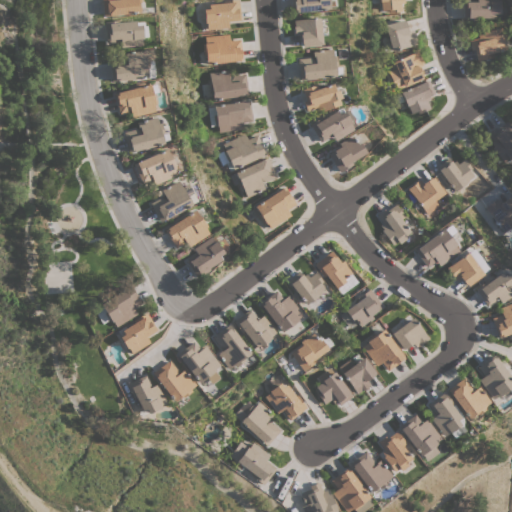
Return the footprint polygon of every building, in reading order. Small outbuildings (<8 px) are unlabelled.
[(141,0),(138,4),(138,12),(103,15),(101,0),(141,0)] [(239,0),(241,20),(228,21),(228,27),(208,29),(207,23),(205,23),(204,9),(209,9),(209,4),(224,3),(224,0),(239,0)] [(294,12),(294,10),(293,10),(292,1),(294,1),(294,0),(327,0),(328,9),(294,12)] [(404,0),(404,2),(400,3),(401,11),(388,12),(388,9),(381,10),(380,1),(379,1),(378,0),(404,0)] [(498,0),(498,13),(493,13),(493,18),(478,18),(478,20),(462,20),(462,0),(498,0)] [(321,44),(300,46),(299,35),(295,35),(294,33),(293,34),(292,26),(294,26),(293,20),(318,17),(321,44)] [(391,51),(384,24),(404,19),(407,31),(412,29),(413,31),(417,44),(391,51)] [(120,47),(119,41),(106,42),(104,22),(119,20),(120,22),(135,21),(135,25),(140,25),(142,38),(140,38),(141,45),(120,47)] [(490,53),(492,57),(476,61),(473,49),(470,50),(468,40),(478,38),(477,35),(482,34),(482,31),(500,27),(501,33),(503,32),(505,41),(503,41),(505,49),(490,53)] [(205,43),(205,36),(229,34),(230,40),(240,39),(242,59),(239,59),(239,60),(207,64),(205,43)] [(111,81),(109,59),(125,58),(125,52),(152,49),(153,58),(147,59),(148,66),(146,69),(146,77),(111,81)] [(314,57),(312,57),(311,52),(313,52),(313,50),(331,49),(332,56),(335,56),(336,65),(334,67),(340,66),(341,74),(334,75),(299,80),(297,59),(308,57),(314,61),(314,57)] [(394,83),(393,83),(388,72),(396,68),(393,61),(416,51),(423,65),(419,66),(421,72),(422,75),(421,76),(422,78),(397,89),(394,83)] [(228,70),(228,71),(229,70),(230,75),(229,76),(230,82),(234,82),(233,76),(245,74),(249,95),(213,100),(212,91),(209,90),(208,80),(210,79),(209,73),(228,70)] [(428,79),(434,93),(429,96),(430,99),(426,101),(429,109),(419,113),(417,110),(411,113),(408,105),(406,106),(400,92),(428,79)] [(155,83),(157,92),(152,93),(155,104),(153,104),(154,111),(131,117),(129,110),(119,113),(114,93),(155,83)] [(316,84),(318,88),(331,84),(333,91),(338,89),(340,97),(338,98),(340,104),(322,111),(321,109),(317,110),(316,107),(306,111),(302,101),(305,100),(301,89),(316,84)] [(249,100),(252,120),(241,122),(242,128),(219,132),(217,125),(211,126),(208,107),(249,100)] [(309,124),(321,116),(322,118),(340,107),(350,123),(349,123),(352,129),(345,134),(346,135),(341,139),(340,137),(335,140),(331,135),(320,142),(309,124)] [(137,122),(155,117),(157,124),(160,123),(163,133),(160,134),(162,143),(128,152),(123,132),(134,129),(139,131),(137,122)] [(492,147),(493,146),(490,142),(493,140),(487,132),(495,126),(497,128),(506,121),(511,130),(511,135),(511,136),(511,137),(511,158),(509,161),(508,158),(503,162),(492,147)] [(230,171),(226,163),(221,165),(216,154),(225,149),(223,144),(244,134),(247,140),(257,135),(266,153),(230,171)] [(351,161),(353,164),(338,172),(327,154),(339,147),(338,144),(351,136),(356,144),(359,142),(365,152),(351,161)] [(166,149),(171,160),(172,160),(176,168),(175,168),(175,169),(174,169),(176,174),(154,184),(151,178),(142,183),(133,164),(166,149)] [(264,188),(246,197),(243,191),(241,192),(237,183),(233,185),(229,176),(267,157),(276,176),(266,181),(260,179),(264,188)] [(436,166),(448,158),(451,163),(454,161),(457,164),(464,159),(470,168),(468,170),(472,176),(468,179),(469,181),(454,191),(436,166)] [(407,189),(419,179),(423,184),(432,177),(444,192),(434,200),(438,205),(427,214),(407,189)] [(149,203),(164,195),(161,190),(177,181),(180,186),(183,185),(189,195),(192,193),(196,201),(159,221),(149,203)] [(284,186),(296,204),(287,210),(291,215),(270,228),(267,223),(265,224),(254,206),(284,186)] [(484,207),(494,199),(495,200),(497,198),(500,202),(507,196),(508,197),(510,196),(511,198),(511,233),(508,237),(504,231),(502,232),(484,207)] [(381,230),(383,229),(380,225),(382,223),(376,214),(384,209),(385,211),(395,204),(404,216),(401,219),(410,231),(404,235),(406,238),(399,244),(397,241),(392,245),(381,230)] [(193,210),(198,217),(200,216),(206,225),(205,226),(206,227),(204,228),(208,233),(188,247),(184,241),(176,247),(164,230),(193,210)] [(442,228),(443,230),(450,225),(451,225),(461,238),(461,240),(455,245),(454,246),(457,249),(451,257),(439,266),(435,261),(426,267),(414,250),(442,228)] [(210,236),(214,242),(220,237),(226,246),(223,248),(227,253),(220,258),(221,259),(208,268),(209,270),(197,278),(185,260),(196,253),(192,248),(210,236)] [(356,282),(341,294),(336,288),(335,288),(325,275),(323,277),(313,264),(330,251),(339,262),(342,260),(345,264),(351,273),(350,274),(356,282)] [(467,286),(465,284),(464,285),(459,278),(456,280),(454,278),(454,279),(446,268),(467,252),(483,274),(467,286)] [(305,305),(286,280),(298,271),(302,276),(305,273),(308,277),(314,272),(321,282),(319,283),(324,289),(318,293),(319,294),(317,295),(317,297),(314,299),(312,299),(305,305)] [(511,294),(501,303),(497,298),(487,306),(474,289),(487,280),(488,282),(500,272),(502,276),(507,273),(511,279),(511,294)] [(116,327),(112,320),(110,322),(108,320),(102,324),(93,309),(128,286),(129,288),(132,286),(142,302),(133,308),(137,314),(116,327)] [(358,300),(356,298),(369,288),(382,306),(371,314),(373,318),(369,321),(368,320),(360,326),(354,318),(352,320),(345,310),(358,300)] [(259,303),(276,290),(283,298),(287,295),(302,314),(296,319),(297,321),(289,328),(288,326),(281,332),(259,303)] [(511,331),(499,337),(491,318),(501,314),(498,308),(511,302),(511,331)] [(275,332),(269,336),(270,338),(263,343),(265,345),(259,350),(253,343),(252,344),(244,333),(242,334),(232,321),(249,308),(257,319),(262,315),(275,332)] [(132,353),(128,348),(127,348),(120,337),(120,336),(117,331),(125,326),(126,328),(134,322),(133,320),(146,312),(157,330),(146,337),(149,342),(132,353)] [(412,317),(428,338),(418,346),(417,345),(415,347),(412,343),(403,350),(390,333),(412,317)] [(249,352),(248,353),(248,354),(245,357),(243,361),(235,367),(234,365),(227,369),(217,354),(218,354),(217,353),(220,350),(220,351),(226,346),(225,344),(222,346),(218,346),(211,337),(219,331),(227,324),(249,352)] [(404,358),(387,370),(381,362),(376,366),(362,346),(367,343),(366,341),(383,329),(404,358)] [(290,353),(301,345),(299,342),(312,333),(318,341),(320,339),(327,349),(314,358),(316,361),(303,371),(290,353)] [(177,354),(193,341),(199,350),(205,346),(219,365),(218,365),(221,369),(216,373),(214,371),(198,383),(177,354)] [(511,379),(511,388),(511,389),(510,388),(508,389),(509,390),(500,397),(499,396),(498,396),(497,395),(493,399),(478,380),(483,375),(477,367),(493,355),(511,379)] [(341,373),(342,372),(338,367),(349,359),(353,364),(363,357),(375,372),(373,374),(373,375),(366,380),(369,384),(367,385),(368,386),(362,391),(361,390),(357,394),(341,373)] [(152,372),(169,360),(176,369),(171,372),(174,376),(184,369),(195,385),(190,389),(192,391),(184,397),(182,395),(173,401),(152,372)] [(351,396),(350,397),(350,398),(342,404),(342,403),(340,405),(338,402),(337,402),(336,401),(333,403),(330,399),(324,404),(317,395),(320,392),(315,387),(320,383),(316,378),(329,367),(351,396)] [(135,397),(133,398),(126,384),(145,375),(148,380),(145,381),(148,388),(156,384),(166,403),(160,406),(160,407),(148,413),(146,408),(142,410),(135,397)] [(447,389),(464,377),(471,386),(471,392),(479,386),(490,402),(485,406),(486,408),(479,414),(476,414),(480,417),(477,420),(476,422),(473,423),(471,417),(470,418),(469,417),(468,418),(447,389)] [(295,396),(297,395),(306,407),(290,420),(282,409),(277,413),(264,396),(269,392),(268,391),(270,390),(267,386),(276,380),(278,383),(279,382),(283,387),(287,384),(295,396)] [(430,419),(437,413),(435,410),(433,412),(427,404),(444,392),(453,404),(462,415),(463,422),(462,426),(465,430),(460,434),(459,433),(454,438),(449,433),(448,431),(443,436),(430,419)] [(240,422),(241,420),(234,414),(239,409),(238,408),(247,399),(254,406),(259,401),(273,414),(268,419),(280,430),(266,446),(240,422)] [(399,429),(400,429),(398,426),(414,414),(421,422),(426,419),(441,439),(435,443),(436,445),(434,447),(438,452),(425,461),(420,454),(419,455),(399,429)] [(382,457),(383,456),(380,452),(383,450),(377,441),(385,435),(388,439),(390,438),(389,436),(396,431),(405,443),(401,446),(410,458),(404,463),(406,465),(399,471),(397,468),(393,472),(382,457)] [(269,455),(265,460),(276,468),(263,484),(251,475),(252,474),(240,464),(241,464),(237,461),(237,460),(230,454),(239,442),(246,448),(247,447),(248,448),(252,442),(269,455)] [(348,463),(365,451),(374,463),(379,460),(390,476),(385,480),(387,482),(378,489),(379,490),(373,495),(370,491),(369,492),(348,463)] [(345,511),(331,493),(336,488),(330,480),(346,468),(368,497),(367,497),(371,503),(358,511),(354,511),(352,509),(351,509),(350,508),(345,511)] [(302,511),(300,506),(304,504),(299,493),(305,490),(306,494),(307,494),(306,492),(311,490),(309,485),(317,482),(321,491),(326,489),(335,510),(331,511),(302,511)]
